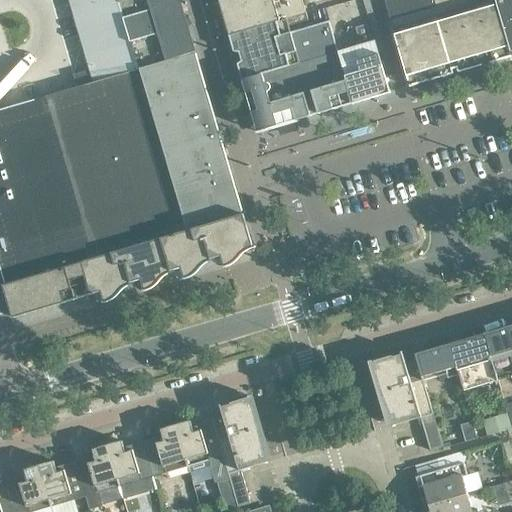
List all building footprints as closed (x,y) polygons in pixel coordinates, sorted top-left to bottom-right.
[(168,0),(71,0),(81,32),(170,6),(168,0)] [(229,37),(306,14),(301,0),(218,0),(229,37)] [(455,74),(436,9),(433,0),(384,0),(408,82),(409,88),(455,74)] [(494,0),(433,0),(436,9),(455,74),(511,58),(494,0)] [(511,0),(494,0),(511,58),(511,57),(511,0)] [(88,55),(177,29),(170,6),(81,32),(88,55)] [(238,65),(242,81),(300,64),(291,34),(281,36),(279,30),(308,21),(306,14),(229,37),(234,53),(239,54),(241,62),(238,65)] [(300,64),(242,81),(257,133),(278,127),(278,126),(286,124),(287,124),(287,123),(295,121),(295,122),(311,117),(315,115),(318,114),(318,115),(353,105),(338,53),(329,22),(310,28),(291,34),(300,64)] [(101,81),(171,60),(170,57),(184,53),(177,29),(88,55),(92,70),(97,68),(101,81)] [(375,42),(338,53),(353,105),(390,94),(375,42)] [(0,110),(0,268),(5,285),(81,263),(93,259),(93,260),(166,239),(206,227),(225,221),(225,220),(224,216),(217,195),(217,193),(234,188),(227,162),(205,89),(188,94),(177,59),(171,61),(101,81),(76,88),(63,92),(45,98),(0,110)] [(76,88),(101,81),(97,68),(92,70),(73,75),(76,88)] [(225,221),(206,227),(216,259),(221,258),(224,267),(224,268),(226,268),(231,266),(234,265),(237,262),(238,261),(243,255),(245,253),(247,252),(249,251),(251,250),(254,249),(256,249),(256,247),(254,248),(253,244),(244,215),(225,221)] [(216,259),(206,227),(166,239),(176,271),(181,269),(183,279),(184,280),(186,280),(190,278),(193,277),(195,276),(196,274),(198,273),(202,268),(204,266),(206,264),(209,263),(211,262),(213,261),(216,260),(216,259)] [(176,271),(166,239),(93,260),(93,259),(81,263),(91,296),(101,293),(103,302),(103,304),(106,304),(110,302),(111,301),(114,299),(117,297),(121,292),(124,290),(126,288),(128,287),(130,286),(133,285),(135,284),(135,283),(141,281),(144,291),(144,292),(146,292),(148,291),(152,289),(153,289),(155,287),(158,285),(163,279),(165,277),(166,276),(168,275),(171,274),(173,273),(176,272),(175,271),(176,271)] [(13,319),(91,296),(81,263),(5,285),(3,286),(13,319)] [(498,381),(511,377),(511,326),(484,335),(498,381)] [(484,335),(483,335),(450,345),(459,376),(464,391),(498,381),(484,335)] [(450,345),(416,355),(415,355),(417,360),(423,382),(447,375),(448,379),(459,376),(450,345)] [(443,448),(423,382),(417,360),(405,363),(402,352),(401,353),(402,355),(393,358),(392,356),(375,361),(381,384),(389,406),(393,418),(395,422),(392,424),(394,427),(395,427),(395,426),(420,419),(430,451),(443,448)] [(212,420),(212,422),(223,457),(229,478),(238,508),(250,504),(241,471),(266,464),(268,464),(267,460),(264,460),(248,398),(230,404),(231,405),(222,408),(221,405),(220,406),(223,416),(212,420)] [(485,425),(488,436),(510,429),(507,418),(485,425)] [(186,461),(188,467),(190,473),(210,467),(214,482),(229,478),(223,457),(212,422),(213,427),(194,433),(190,421),(175,426),(186,461)] [(472,422),(462,425),(466,443),(477,439),(472,422)] [(154,478),(188,467),(186,461),(175,426),(161,430),(164,442),(145,447),(154,478)] [(122,441),(107,446),(120,488),(154,478),(145,447),(126,453),(122,441)] [(120,488),(107,446),(92,450),(96,462),(76,467),(85,498),(89,511),(110,505),(106,492),(120,488)] [(51,508),(85,498),(76,467),(57,473),(54,461),(39,466),(51,508)] [(429,506),(467,495),(462,478),(467,476),(463,464),(415,478),(419,490),(424,489),(429,506)] [(27,482),(8,487),(15,511),(36,511),(51,508),(39,466),(24,470),(27,482)] [(511,481),(503,484),(510,504),(511,502),(511,481)] [(0,511),(15,511),(8,487),(0,489),(0,511)] [(477,511),(477,510),(472,511),(467,495),(429,506),(430,511),(477,511)]
